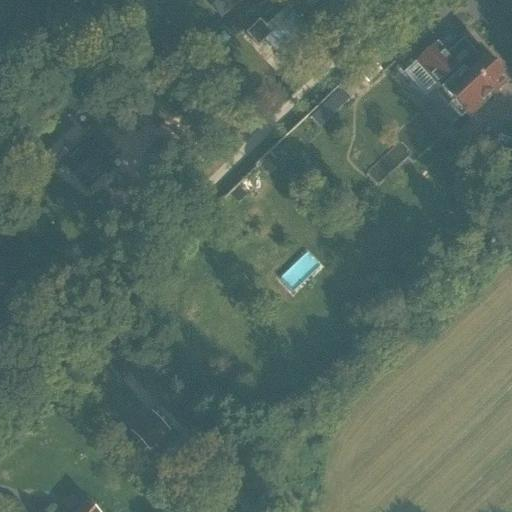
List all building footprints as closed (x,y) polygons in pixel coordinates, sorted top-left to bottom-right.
[(220,19),(243,0),(211,0),(207,3),(220,19)] [(321,1),(319,0),(297,0),(309,12),(321,1)] [(312,36),(295,19),(291,15),(284,22),(278,16),(266,27),(260,21),(246,34),(258,47),(264,42),(284,63),(312,36)] [(438,86),(442,91),(451,101),(447,104),(460,119),(464,115),(466,117),(481,103),(482,103),(491,95),(490,94),(506,80),(501,75),(504,72),(492,60),(490,63),(485,57),(479,63),(463,45),(447,59),(435,46),(416,63),(438,87),(438,86)] [(166,121),(176,112),(158,93),(148,102),(138,111),(156,131),(166,121)] [(59,106),(69,116),(80,106),(70,96),(59,106)] [(114,149),(92,126),(81,136),(87,141),(62,165),(86,191),(105,173),(108,176),(115,169),(105,158),(114,149)] [(0,262),(0,281),(10,272),(0,262)] [(156,411),(132,434),(140,442),(137,445),(141,449),(144,447),(148,450),(162,436),(159,433),(164,428),(163,427),(167,423),(156,411)] [(77,511),(96,511),(85,503),(77,511)]
